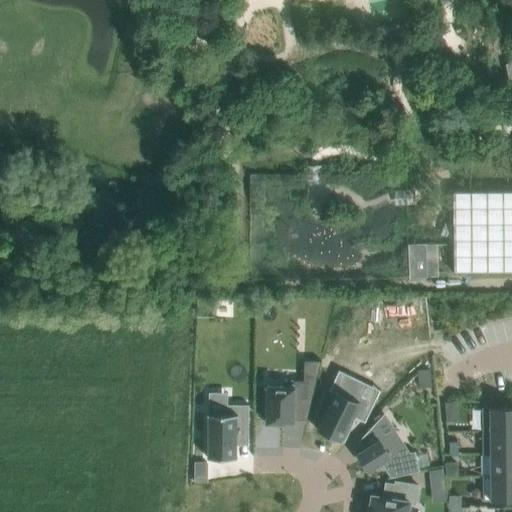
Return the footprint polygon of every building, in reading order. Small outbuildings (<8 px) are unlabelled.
[(309,164),(305,164),(305,172),(306,180),(317,180),(321,180),(321,172),(321,164),(309,164)] [(131,201),(133,208),(138,206),(144,203),(143,199),(143,196),(146,191),(149,190),(147,184),(144,179),(137,182),(131,194),(131,201)] [(415,188),(394,188),(394,192),(395,203),(415,202),(415,193),(415,188)] [(452,243),(452,272),(504,272),(511,271),(511,189),(507,189),(468,189),(452,189),(452,221),(452,228),(452,236),(452,243)] [(133,208),(122,213),(128,228),(144,221),(148,219),(151,218),(144,203),(138,206),(133,208)] [(452,236),(452,221),(445,220),(443,224),(440,233),(446,236),(452,236)] [(407,244),(407,276),(426,276),(426,244),(407,244)] [(304,360),(304,376),(317,376),(321,360),(304,360)] [(335,391),(318,427),(343,438),(354,414),(366,420),(376,400),(359,392),(365,380),(340,368),(330,389),(335,391)] [(267,385),(266,422),(284,423),(284,421),(293,421),(293,398),(303,398),(304,380),(284,379),(284,385),(267,385)] [(454,402),(444,402),(446,421),(456,420),(456,402),(454,402)] [(207,456),(207,457),(238,458),(238,456),(236,456),(237,434),(249,434),(249,404),(228,404),(228,413),(209,413),(207,413),(207,414),(209,414),(208,456),(207,456)] [(511,406),(482,406),(482,431),(491,430),(511,430),(511,406)] [(364,448),(357,453),(368,470),(381,462),(391,477),(420,470),(419,466),(417,454),(416,451),(410,452),(395,429),(383,436),(374,423),(359,440),(364,448)] [(511,430),(491,430),(482,431),(483,454),(491,454),(511,453),(511,430)] [(511,453),(491,454),(491,477),(511,476),(511,453)] [(195,461),(195,481),(207,481),(207,461),(195,461)] [(456,462),(445,463),(447,475),(457,474),(456,462)] [(442,468),(430,471),(431,485),(444,483),(442,468)] [(511,476),(491,477),(483,477),(483,501),(511,500),(511,476)] [(372,494),(369,511),(407,511),(409,502),(415,503),(418,484),(396,481),(395,484),(386,482),(384,496),(372,494)] [(449,497),(449,506),(450,507),(459,507),(459,497),(449,497)]
